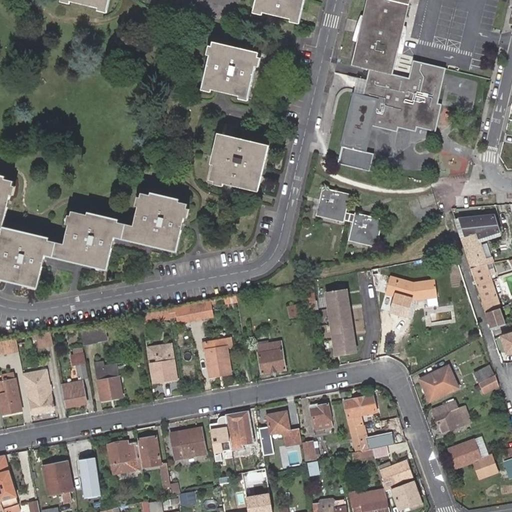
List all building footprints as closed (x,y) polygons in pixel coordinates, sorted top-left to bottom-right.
[(300,25),(306,0),(63,0),(108,10),(110,0),(257,0),(254,14),(278,20),(300,25)] [(365,0),(350,66),(367,71),(392,76),(396,58),(410,0),(365,0)] [(204,90),(249,100),(260,55),(213,45),(202,90),(204,90)] [(408,80),(412,81),(416,63),(412,62),(408,80)] [(366,97),(352,93),(336,163),(365,171),(370,153),(363,152),(364,151),(362,150),(368,124),(370,124),(371,120),(379,122),(378,126),(379,126),(380,122),(396,126),(395,130),(396,131),(397,126),(398,121),(415,126),(414,130),(415,126),(416,121),(434,125),(433,130),(434,130),(440,105),(437,104),(445,70),(416,63),(412,81),(408,80),(392,76),(367,71),(365,82),(369,84),(366,97)] [(365,82),(355,80),(352,93),(366,97),(369,84),(365,82)] [(415,126),(398,121),(397,126),(414,130),(415,126)] [(434,125),(416,121),(415,126),(433,130),(434,125)] [(380,122),(379,126),(395,130),(396,126),(380,122)] [(210,183),(255,193),(266,148),(218,136),(211,167),(214,168),(210,183)] [(0,229),(3,230),(14,184),(5,182),(5,179),(0,177),(0,229)] [(344,221),(346,213),(350,198),(326,191),(319,215),(344,221)] [(148,193),(147,196),(138,194),(129,227),(115,223),(116,220),(82,212),(81,215),(72,213),(64,245),(49,241),(50,239),(12,229),(12,232),(3,230),(0,241),(0,280),(37,289),(45,256),(107,272),(116,240),(172,254),(185,206),(176,203),(176,200),(148,193)] [(359,216),(346,213),(344,221),(357,224),(359,216)] [(382,222),(359,216),(357,224),(353,240),(376,246),(382,222)] [(494,216),(473,218),(477,232),(479,237),(499,231),(494,216)] [(473,218),(457,220),(462,236),(477,232),(473,218)] [(477,232),(462,236),(472,268),(487,265),(494,263),(492,258),(486,259),(480,239),(479,237),(477,232)] [(487,265),(472,268),(492,328),(505,324),(487,265)] [(391,276),(385,299),(393,301),(390,312),(408,316),(412,299),(438,297),(435,279),(414,282),(391,276)] [(326,293),(336,354),(356,351),(346,289),(326,293)] [(319,308),(316,291),(311,291),(312,295),(306,296),(309,310),(319,308)] [(202,304),(195,305),(196,306),(178,310),(178,314),(188,313),(189,319),(205,316),(204,309),(212,308),(211,304),(202,305),(202,304)] [(298,306),(288,308),(290,318),(301,315),(298,306)] [(170,310),(159,312),(161,322),(171,320),(170,310)] [(161,322),(159,312),(141,315),(143,326),(161,322)] [(83,331),(86,345),(105,341),(105,340),(115,338),(113,325),(102,327),(83,331)] [(511,331),(501,335),(506,353),(511,352),(511,331)] [(51,333),(40,335),(40,339),(42,348),(54,346),(51,333)] [(40,335),(18,340),(19,344),(40,339),(40,335)] [(232,372),(226,338),(206,341),(212,376),(232,372)] [(18,340),(0,343),(0,354),(1,357),(20,353),(19,344),(18,340)] [(281,341),(258,345),(262,373),(286,368),(283,348),(285,346),(284,342),(281,341)] [(177,378),(174,361),(172,345),(148,348),(150,359),(157,358),(157,359),(158,363),(151,365),(154,382),(177,378)] [(86,363),(84,351),(76,352),(76,356),(73,356),(75,365),(78,365),(80,379),(89,378),(86,363)] [(100,381),(103,400),(123,396),(117,364),(105,366),(104,362),(97,363),(100,381)] [(447,365),(420,379),(429,401),(456,387),(447,365)] [(477,383),(492,375),(486,365),(472,373),(477,383)] [(5,381),(18,379),(16,371),(4,373),(5,381)] [(47,371),(25,375),(29,398),(32,398),(35,413),(54,409),(47,371)] [(481,393),(497,385),(493,374),(492,375),(477,383),(476,383),(481,393)] [(0,381),(0,391),(5,414),(24,410),(18,379),(5,381),(0,381)] [(65,388),(68,407),(87,403),(83,382),(66,385),(67,388),(65,388)] [(343,401),(354,442),(360,441),(354,417),(376,413),(372,396),(343,401)] [(457,410),(454,401),(432,409),(438,426),(440,425),(443,432),(463,424),(457,410)] [(311,408),(317,430),(334,426),(328,403),(318,406),(319,406),(311,408)] [(457,410),(463,424),(470,421),(465,407),(457,410)] [(300,442),(298,428),(290,430),(287,411),(269,415),(272,433),(284,431),(285,435),(290,434),(292,444),(300,442)] [(220,423),(209,425),(214,452),(215,461),(223,460),(221,450),(254,445),(253,436),(249,413),(223,417),(222,418),(221,418),(221,419),(220,419),(220,420),(220,421),(220,422),(220,423)] [(360,441),(354,442),(355,449),(368,446),(361,416),(354,417),(360,441)] [(193,437),(179,439),(180,441),(173,442),(176,460),(206,453),(202,429),(192,431),(193,437)] [(178,433),(179,439),(193,437),(192,431),(178,433)] [(369,439),(371,445),(384,442),(382,436),(369,439)] [(156,437),(138,440),(138,442),(143,468),(161,465),(156,437)] [(474,440),(481,459),(488,456),(482,437),(474,440)] [(479,471),(496,465),(493,455),(488,456),(481,459),(474,440),(474,439),(448,448),(455,468),(475,461),(479,471)] [(304,442),(307,458),(316,457),(313,440),(304,442)] [(143,468),(138,442),(130,444),(129,442),(109,445),(112,464),(113,464),(114,471),(130,469),(130,470),(143,468)] [(388,454),(386,446),(374,448),(376,456),(388,454)] [(373,453),(372,447),(352,451),(353,457),(373,453)] [(511,458),(511,449),(501,453),(504,462),(511,458)] [(0,493),(10,490),(3,464),(6,463),(4,455),(0,455),(0,493)] [(94,458),(79,461),(85,498),(100,495),(94,458)] [(380,468),(384,481),(393,478),(395,482),(412,476),(406,459),(380,468)] [(44,467),(49,495),(61,493),(63,504),(72,502),(70,491),(73,491),(67,462),(44,467)] [(169,477),(167,464),(161,465),(165,487),(171,487),(171,486),(169,477)] [(499,473),(496,465),(479,471),(482,479),(499,473)] [(413,480),(391,488),(399,509),(409,505),(411,508),(421,504),(413,480)] [(101,489),(103,505),(112,503),(109,487),(101,489)] [(386,511),(384,499),(387,498),(384,491),(384,488),(359,492),(359,490),(350,491),(353,511),(386,511)] [(273,511),(270,492),(246,496),(248,511),(273,511)] [(314,503),(315,511),(343,511),(342,501),(340,501),(337,502),(334,502),(330,499),(319,501),(317,502),(314,503)] [(39,511),(37,500),(28,502),(30,511),(39,511)] [(159,511),(158,502),(148,504),(149,511),(159,511)]
